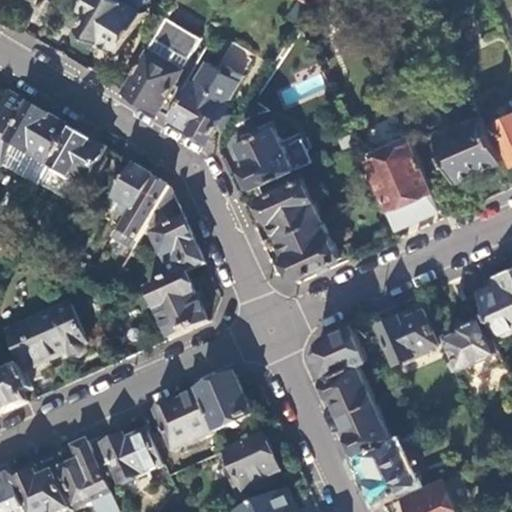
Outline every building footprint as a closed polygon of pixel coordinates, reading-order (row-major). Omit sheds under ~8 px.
[(90,0),(95,3),(90,10),(80,29),(101,42),(99,44),(115,54),(117,51),(121,54),(146,11),(139,7),(141,3),(136,0),(90,0)] [(85,0),(82,6),(90,10),(95,3),(90,0),(85,0)] [(455,8),(451,0),(442,0),(436,3),(441,15),(455,8)] [(202,38),(167,18),(152,43),(125,90),(138,98),(160,111),(202,38)] [(247,75),(231,65),(227,73),(209,62),(197,83),(195,81),(172,118),(189,128),(211,141),(233,104),(231,102),(247,75)] [(11,93),(0,110),(0,164),(3,166),(16,146),(53,168),(75,131),(38,108),(11,93)] [(511,113),(497,120),(511,153),(511,113)] [(483,116),(437,136),(444,151),(443,152),(449,167),(450,167),(457,182),(503,161),(483,116)] [(256,189),(298,170),(278,126),(241,143),(251,167),(247,170),(256,189)] [(89,139),(75,131),(53,168),(52,171),(72,182),(74,178),(78,180),(87,186),(108,150),(89,139)] [(413,142),(410,134),(367,152),(370,160),(413,142)] [(413,142),(370,160),(392,210),(435,190),(413,142)] [(236,146),(247,170),(251,167),(241,143),(236,146)] [(52,171),(53,168),(16,146),(3,166),(42,188),(47,179),(52,171)] [(148,173),(135,165),(116,199),(125,204),(121,213),(120,215),(129,218),(131,219),(138,217),(139,213),(135,211),(154,178),(148,173)] [(52,171),(47,179),(71,192),(78,180),(74,178),(72,182),(52,171)] [(170,187),(154,178),(135,211),(139,213),(138,217),(131,219),(129,218),(126,225),(123,231),(140,241),(149,226),(153,220),(151,220),(170,187)] [(324,218),(306,178),(262,198),(272,220),(273,219),(282,237),(324,218)] [(171,188),(170,187),(151,220),(153,220),(149,226),(174,278),(188,272),(206,263),(190,228),(171,188)] [(125,204),(116,199),(111,208),(121,213),(125,204)] [(343,258),(324,218),(282,237),(290,255),(289,256),(299,278),(343,258)] [(123,223),(114,237),(135,250),(140,241),(123,231),(126,225),(123,223)] [(511,267),(502,271),(506,279),(498,283),(480,291),(503,342),(511,337),(511,267)] [(506,279),(502,271),(495,275),(498,283),(506,279)] [(188,272),(174,278),(149,290),(171,340),(210,323),(188,272)] [(89,344),(73,304),(8,332),(23,366),(30,382),(47,373),(43,363),(69,352),(70,354),(71,355),(73,357),(74,357),(76,358),(79,358),(81,357),(84,355),(86,353),(87,351),(87,348),(87,346),(86,345),(89,344)] [(425,307),(408,315),(402,318),(401,314),(380,323),(397,362),(441,342),(425,307)] [(449,334),(456,348),(464,365),(469,363),(475,374),(506,361),(486,316),(465,325),(466,327),(449,334)] [(369,359),(353,324),(326,335),(317,360),(321,368),(326,378),(359,362),(360,364),(369,359)] [(456,348),(446,351),(454,369),(464,365),(456,348)] [(377,399),(360,364),(359,362),(326,378),(329,386),(334,397),(346,392),(354,409),(377,399)] [(0,415),(29,403),(26,394),(34,390),(30,382),(23,366),(0,376),(0,415)] [(208,389),(201,392),(218,433),(256,416),(238,376),(208,389)] [(218,433),(201,392),(174,404),(156,412),(174,454),(218,433)] [(346,392),(334,397),(342,414),(354,409),(346,392)] [(394,436),(377,400),(377,399),(354,409),(362,427),(350,432),(359,452),(394,436)] [(478,440),(486,437),(469,401),(462,404),(478,440)] [(362,427),(354,409),(342,414),(348,427),(350,432),(362,427)] [(126,437),(105,446),(110,456),(111,456),(120,476),(119,476),(123,485),(165,466),(150,432),(128,441),(126,437)] [(282,473),(266,435),(227,453),(247,496),(270,486),(267,480),(282,473)] [(417,481),(397,435),(394,436),(359,452),(370,475),(381,498),(417,481)] [(121,511),(108,481),(119,476),(120,476),(111,456),(110,456),(99,462),(91,441),(76,447),(82,462),(63,471),(81,511),(96,504),(100,511),(121,511)] [(40,476),(18,485),(29,511),(64,511),(72,509),(56,474),(42,481),(40,476)] [(29,511),(18,485),(13,475),(0,480),(0,511),(29,511)] [(459,511),(444,479),(405,496),(411,511),(459,511)] [(298,510),(289,489),(240,511),(297,511),(296,511),(298,510)]
